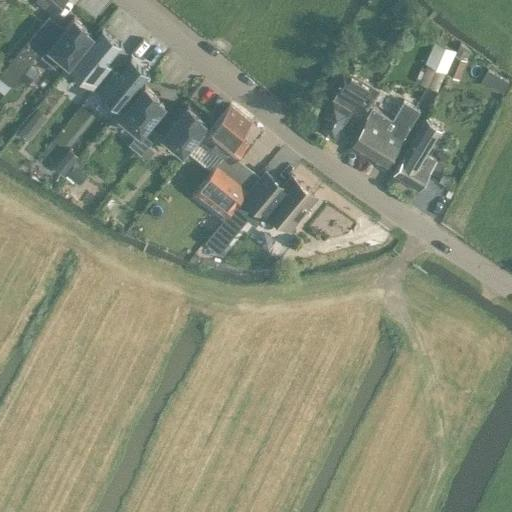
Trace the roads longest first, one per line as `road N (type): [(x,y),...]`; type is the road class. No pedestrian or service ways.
road 1 (tertiary): [(511,278),(432,226),(150,0)]
road 2 (track): [(35,204),(232,296),(387,274)]
road 3 (track): [(387,274),(433,349),(448,430),(420,511)]
road 4 (track): [(511,109),(446,236)]
